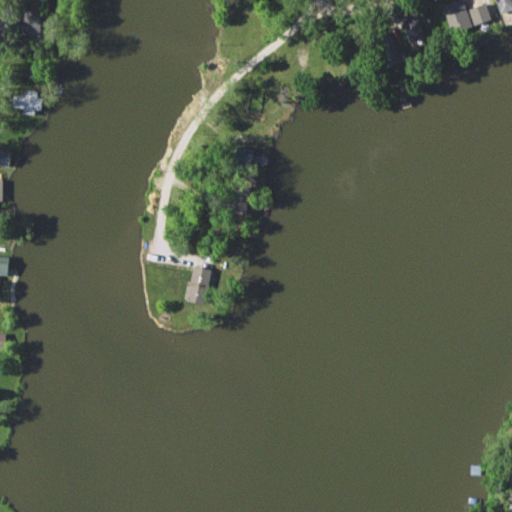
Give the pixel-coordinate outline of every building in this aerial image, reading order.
[(44,9),(7,8),(7,0),(0,0),(0,35),(43,37),(44,9)] [(444,6),(451,28),(469,22),(462,0),(444,6)] [(511,0),(498,0),(504,15),(511,12),(511,0)] [(404,19),(411,43),(426,39),(419,15),(404,19)] [(402,62),(394,35),(379,40),(386,66),(402,62)] [(26,113),(43,113),(43,93),(27,93),(27,97),(16,97),(16,109),(26,109),(26,113)] [(0,165),(12,166),(13,153),(0,151),(0,165)] [(251,212),(251,187),(228,187),(228,212),(251,212)] [(214,272),(199,268),(189,300),(203,304),(214,272)] [(0,351),(8,351),(8,334),(0,334),(0,351)]
